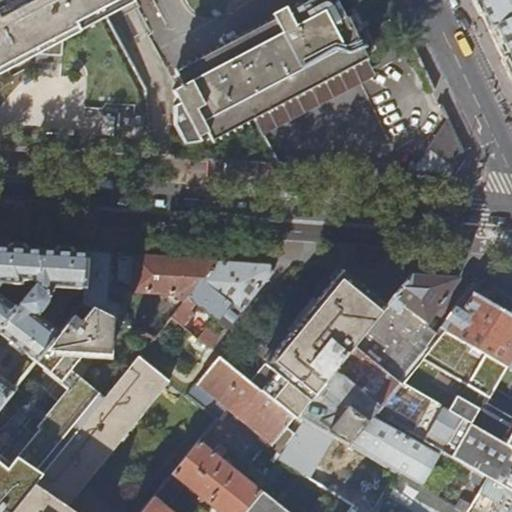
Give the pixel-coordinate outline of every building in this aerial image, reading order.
[(0,0),(0,74),(37,56),(37,66),(63,68),(64,42),(122,12),(137,5),(134,0),(0,0)] [(173,125),(184,144),(200,142),(198,138),(207,133),(211,141),(367,59),(365,55),(376,50),(352,0),(310,0),(301,5),(298,0),(297,0),(285,7),(287,12),(175,72),(182,85),(172,91),(178,103),(173,106),(173,125)] [(511,0),(474,0),(504,61),(511,77),(511,0)] [(453,177),(467,156),(448,117),(412,174),(453,177)] [(17,248),(0,247),(0,331),(36,362),(37,361),(58,334),(35,315),(37,313),(40,313),(42,312),(49,302),(49,299),(49,296),(53,293),(54,288),(85,290),(87,253),(17,248)] [(110,254),(87,253),(85,290),(84,303),(114,318),(125,323),(126,307),(106,304),(110,254)] [(201,281),(217,262),(205,261),(118,255),(120,280),(127,281),(126,286),(133,286),(133,290),(174,293),(185,301),(201,281)] [(269,265),(217,262),(201,281),(240,312),(273,272),(269,265)] [(342,270),(250,382),(293,418),(294,418),(411,275),(342,270)] [(441,277),(411,275),(294,418),(300,423),(302,419),(348,445),(374,413),(420,358),(443,330),(511,369),(511,345),(511,306),(489,290),(481,291),(477,287),(485,282),(481,281),(475,280),(435,329),(435,331),(423,321),(459,279),(441,277)] [(240,312),(201,281),(185,301),(172,318),(176,322),(193,302),(226,329),(240,312)] [(114,318),(84,303),(58,334),(37,361),(61,380),(86,351),(106,352),(110,350),(112,346),(114,318)] [(511,369),(443,330),(420,358),(485,395),(489,386),(511,398),(511,409),(504,423),(510,426),(502,442),(511,447),(511,369)] [(199,340),(210,349),(217,340),(206,331),(199,340)] [(293,418),(250,382),(218,355),(185,395),(217,421),(226,409),(282,451),(294,433),(286,426),(293,418)] [(72,511),(66,508),(168,382),(138,358),(105,397),(9,511),(72,511)] [(0,405),(15,388),(0,376),(0,405)] [(0,511),(9,511),(105,397),(83,377),(12,461),(0,452),(0,511)] [(511,447),(502,442),(450,411),(433,401),(413,436),(441,452),(476,473),(511,494),(511,447)] [(420,487),(441,452),(413,436),(374,413),(348,445),(420,487)] [(243,511),(260,492),(228,467),(231,463),(227,459),(223,463),(219,460),(225,452),(217,446),(211,453),(198,443),(170,476),(214,511),(243,511)] [(511,511),(511,494),(476,473),(472,481),(482,487),(470,506),(460,500),(456,508),(462,511),(511,511)] [(260,492),(243,511),(267,511),(275,503),(261,491),(260,492)] [(167,511),(151,500),(141,511),(167,511)] [(286,511),(287,511),(275,503),(267,511),(286,511)]
